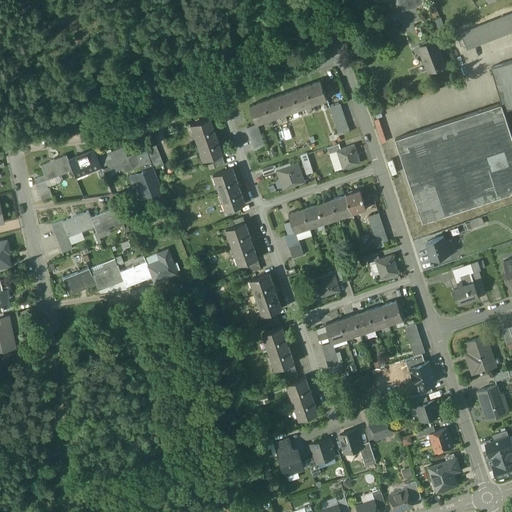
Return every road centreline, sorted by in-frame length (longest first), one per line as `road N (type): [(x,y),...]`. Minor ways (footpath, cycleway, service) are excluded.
road 1 (residential): [(222,97),(128,136),(12,147),(53,347)]
road 2 (residential): [(434,328),(487,498)]
road 3 (residential): [(252,206),(378,166)]
road 4 (residential): [(292,318),(416,278)]
road 5 (residential): [(340,58),(222,97)]
